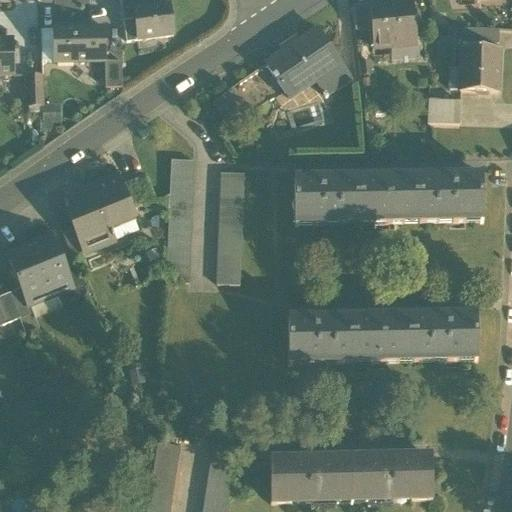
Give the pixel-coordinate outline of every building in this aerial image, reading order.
[(370,31),(372,50),(391,49),(391,42),(415,40),(412,4),(395,6),(396,9),(371,11),(370,11),(372,31),(370,31)] [(138,43),(173,38),(169,8),(134,12),(135,22),(138,43)] [(353,8),(355,33),(370,31),(372,31),(370,11),(371,11),(371,8),(353,8)] [(124,23),(126,44),(138,43),(135,22),(124,23)] [(461,44),(473,45),(473,30),(461,30),(461,44)] [(473,45),(495,46),(496,31),(473,30),(473,45)] [(52,64),(52,65),(104,64),(105,64),(104,31),(52,32),(52,64)] [(316,71),(332,95),(351,82),(317,31),(299,43),(301,45),(283,57),(282,55),(265,67),(273,78),(271,79),(274,84),(276,83),(283,94),(316,71)] [(40,32),(41,64),(52,64),(52,32),(40,32)] [(278,50),(282,55),(283,57),(301,45),(299,43),(295,38),(278,50)] [(391,42),(391,49),(415,47),(415,40),(391,42)] [(12,42),(0,42),(0,78),(13,78),(12,42)] [(458,96),(496,97),(496,80),(494,80),(495,52),(459,51),(459,71),(458,93),(458,96)] [(370,62),(358,63),(359,78),(372,77),(370,62)] [(104,64),(104,90),(121,90),(120,63),(105,64),(104,64)] [(447,92),(458,93),(459,71),(448,70),(447,92)] [(316,71),(283,94),(288,101),(314,84),(324,100),(332,95),(316,71)] [(27,79),(27,111),(41,111),(41,108),(40,78),(27,79)] [(226,95),(212,105),(223,121),(237,111),(226,95)] [(426,131),(457,132),(458,102),(427,101),(426,131)] [(60,107),(41,108),(41,111),(42,131),(52,131),(52,125),(60,125),(60,107)] [(170,162),(170,174),(191,175),(192,163),(170,162)] [(170,174),(169,184),(191,185),(191,175),(170,174)] [(120,188),(130,213),(157,202),(146,177),(120,188)] [(242,188),(242,178),(220,177),(219,187),(242,188)] [(293,181),(294,227),(481,225),(480,179),(293,181)] [(73,230),(83,255),(112,243),(111,241),(115,239),(113,234),(109,236),(107,231),(131,221),(133,224),(134,223),(130,213),(120,188),(117,181),(83,194),(90,209),(68,218),(73,230)] [(169,184),(169,194),(190,195),(191,185),(169,184)] [(242,198),(242,188),(219,187),(219,197),(242,198)] [(169,194),(168,204),(190,205),(190,195),(169,194)] [(241,208),(242,198),(219,197),(218,207),(241,208)] [(168,204),(168,214),(190,215),(190,205),(168,204)] [(241,218),(241,208),(218,207),(218,217),(241,218)] [(168,214),(168,224),(189,225),(190,215),(168,214)] [(240,228),(241,218),(218,217),(218,227),(240,228)] [(111,241),(112,243),(138,232),(134,223),(133,224),(131,221),(107,231),(109,236),(113,234),(115,239),(111,241)] [(168,224),(167,234),(189,235),(189,225),(168,224)] [(240,239),(240,228),(218,227),(217,238),(240,239)] [(72,260),(83,255),(73,230),(61,234),(72,260)] [(167,234),(167,244),(188,245),(189,235),(167,234)] [(240,249),(240,239),(217,238),(217,248),(240,249)] [(20,291),(26,305),(27,304),(53,294),(55,298),(71,291),(65,275),(50,240),(7,257),(20,291)] [(167,244),(166,254),(188,255),(188,245),(167,244)] [(239,259),(240,249),(217,248),(216,258),(239,259)] [(166,254),(166,265),(187,266),(188,255),(166,254)] [(239,269),(239,259),(216,258),(216,268),(239,269)] [(166,265),(165,274),(187,275),(187,266),(166,265)] [(238,279),(239,269),(216,268),(216,278),(238,279)] [(75,271),(65,275),(71,291),(77,304),(87,300),(75,271)] [(187,287),(187,275),(165,274),(165,286),(187,287)] [(238,289),(238,279),(216,278),(215,288),(238,289)] [(20,291),(8,296),(19,321),(32,316),(27,304),(26,305),(20,291)] [(60,311),(55,298),(53,294),(27,304),(32,316),(34,322),(60,311)] [(0,328),(19,321),(8,296),(0,299),(0,328)] [(34,322),(32,316),(19,321),(25,336),(38,331),(34,322)] [(287,320),(288,366),(474,364),(474,318),(287,320)] [(84,447),(62,441),(58,458),(80,464),(84,447)] [(177,461),(179,450),(156,447),(154,458),(177,461)] [(211,456),(209,466),(232,470),(233,459),(211,456)] [(175,472),(177,461),(154,458),(153,469),(175,472)] [(382,460),(382,463),(316,464),(316,462),(305,462),(305,464),(268,465),(269,507),(431,505),(431,462),(392,463),(392,460),(382,460)] [(209,466),(207,477),(230,481),(232,470),(209,466)] [(174,483),(175,472),(153,469),(151,479),(174,483)] [(207,477),(206,488),(228,492),(230,481),(207,477)] [(172,494),(174,483),(151,479),(149,490),(172,494)] [(206,488),(204,499),(226,503),(228,492),(206,488)] [(170,505),(172,494),(149,490),(148,501),(170,505)] [(204,499),(202,510),(215,511),(224,511),(226,503),(204,499)] [(146,511),(169,511),(170,505),(148,501),(146,511)]
